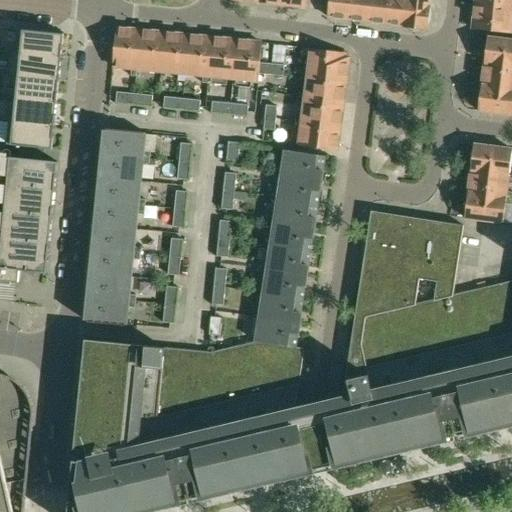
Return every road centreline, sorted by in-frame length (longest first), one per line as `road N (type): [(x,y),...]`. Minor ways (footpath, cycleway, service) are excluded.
road 1 (residential): [(65,357),(103,8)]
road 2 (residential): [(318,421),(351,187)]
road 3 (residential): [(212,17),(369,38)]
road 4 (residential): [(51,511),(65,357)]
road 5 (residential): [(369,38),(351,187)]
road 6 (residential): [(351,187),(426,190),(440,119)]
